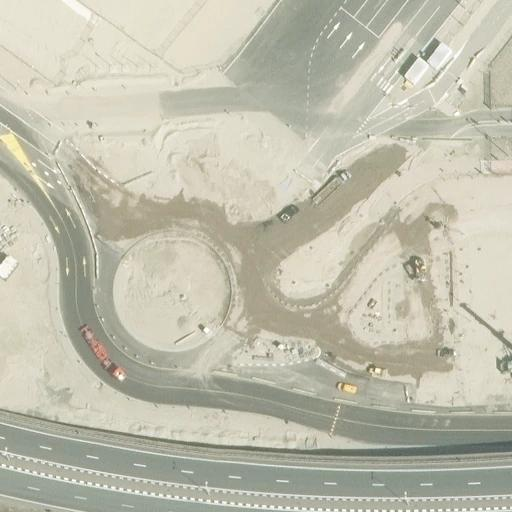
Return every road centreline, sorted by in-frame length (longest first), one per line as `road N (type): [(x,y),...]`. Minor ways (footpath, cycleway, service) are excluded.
road 1 (unclassified): [(511,485),(305,479),(148,463),(0,434)]
road 2 (unclassified): [(98,257),(93,315),(113,349),(147,370),(205,365),(235,340),(250,286),(232,243),(200,219)]
road 3 (unclassified): [(134,221),(0,107)]
road 4 (unclassified): [(0,157),(98,257)]
road 5 (unclassified): [(0,485),(122,511)]
